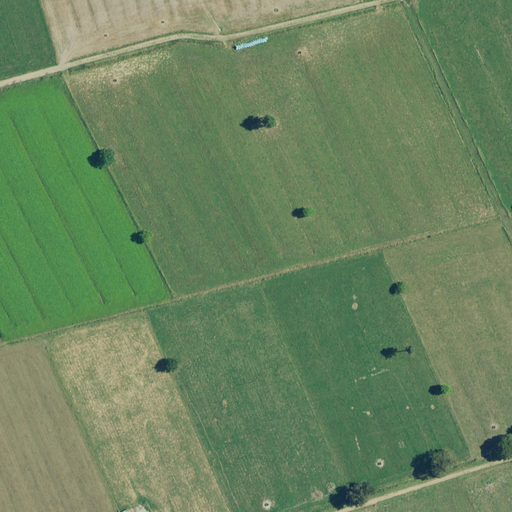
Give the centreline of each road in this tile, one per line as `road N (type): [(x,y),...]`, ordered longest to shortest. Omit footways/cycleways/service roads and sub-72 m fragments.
road 1 (track): [(0,83),(173,35),(227,36),(385,0)]
road 2 (track): [(511,232),(409,0)]
road 3 (track): [(335,511),(511,457)]
